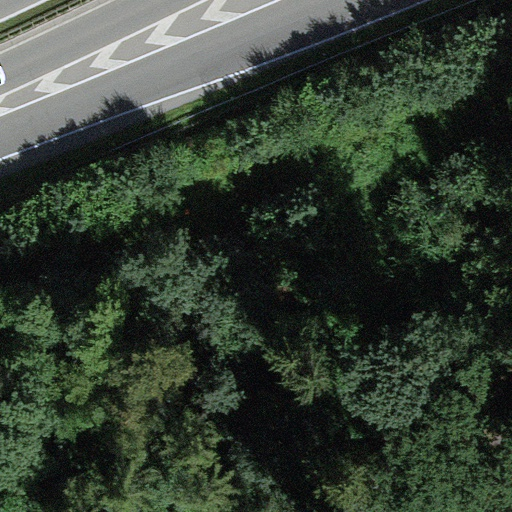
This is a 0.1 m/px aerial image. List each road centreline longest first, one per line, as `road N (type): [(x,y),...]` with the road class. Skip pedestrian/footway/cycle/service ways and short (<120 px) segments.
road 1 (primary): [(0,136),(348,0)]
road 2 (primary): [(0,68),(145,0)]
